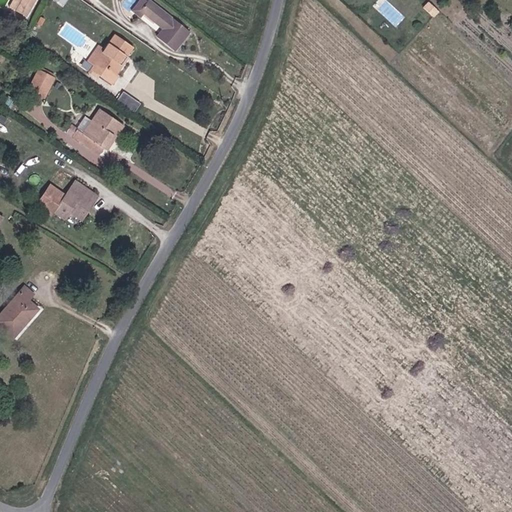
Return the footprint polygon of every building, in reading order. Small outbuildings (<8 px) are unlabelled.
[(12,0),(9,7),(15,11),(21,0),(12,0)] [(21,0),(15,11),(26,17),(35,0),(21,0)] [(147,0),(139,10),(163,29),(156,37),(174,52),(190,33),(149,0),(147,0)] [(439,11),(428,1),(423,7),(433,17),(439,11)] [(89,70),(98,76),(112,85),(118,76),(115,74),(114,72),(125,56),(127,57),(133,47),(114,34),(104,49),(98,45),(87,62),(92,65),(89,70)] [(115,74),(127,57),(125,56),(114,72),(115,74)] [(96,78),(98,76),(89,70),(92,65),(87,62),(82,68),(96,78)] [(38,71),(29,90),(44,97),(53,78),(38,71)] [(122,92),(120,95),(125,98),(120,107),(127,111),(134,101),(122,92)] [(120,95),(115,103),(120,107),(125,98),(120,95)] [(4,106),(12,111),(17,103),(9,97),(4,106)] [(71,137),(91,150),(96,143),(103,148),(112,135),(115,137),(124,125),(99,109),(91,121),(85,117),(71,137)] [(107,150),(115,137),(112,135),(103,148),(107,150)] [(96,143),(91,150),(98,155),(103,148),(96,143)] [(96,197),(75,182),(65,196),(50,186),(36,205),(52,216),(54,212),(64,219),(68,212),(71,208),(83,216),(96,197)] [(71,208),(68,212),(80,220),(83,216),(71,208)] [(37,309),(26,300),(32,294),(24,288),(0,315),(0,326),(13,337),(37,309)]
